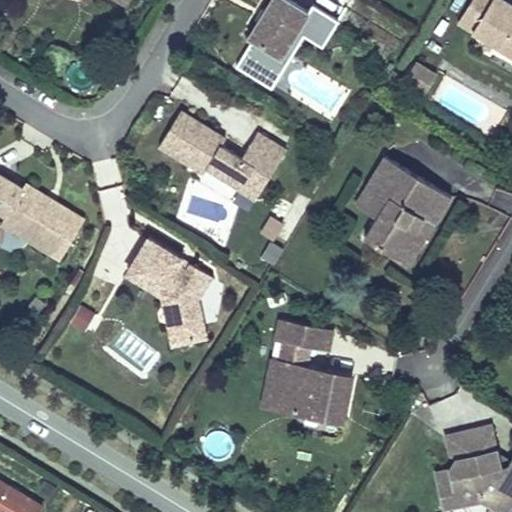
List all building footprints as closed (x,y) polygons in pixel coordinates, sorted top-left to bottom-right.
[(281,59),(310,11),(308,10),(291,0),(268,0),(246,38),(251,41),(281,59)] [(511,54),(511,9),(511,8),(511,3),(505,0),(471,0),(458,22),(511,54)] [(308,10),(310,11),(281,59),(251,41),(235,67),(271,88),(304,35),(322,46),(338,20),(312,4),(308,10)] [(437,75),(415,62),(405,79),(426,92),(437,75)] [(214,143),(219,136),(182,113),(160,149),(204,176),(207,171),(241,192),(248,180),(263,189),(287,151),(259,134),(242,160),(222,148),(214,143)] [(226,140),(219,136),(214,143),(222,148),(226,140)] [(388,199),(377,217),(365,237),(400,259),(425,219),(435,225),(452,197),(386,156),(367,186),(388,199)] [(48,203),(46,196),(25,184),(23,188),(0,174),(0,209),(7,214),(10,227),(61,259),(85,220),(56,203),(54,207),(48,203)] [(255,202),(263,189),(248,180),(241,192),(240,193),(255,202)] [(355,205),(377,217),(388,199),(367,186),(355,205)] [(56,203),(46,196),(48,203),(54,207),(56,203)] [(283,223),(270,215),(260,231),(273,239),(283,223)] [(410,266),(435,225),(425,219),(400,259),(410,266)] [(273,265),(283,248),(271,241),(261,257),(273,265)] [(169,302),(180,347),(207,341),(197,303),(211,281),(191,268),(187,274),(179,268),(182,263),(148,242),(127,277),(161,298),(169,302)] [(191,268),(182,263),(179,268),(187,274),(191,268)] [(173,349),(180,347),(169,302),(161,298),(173,349)] [(85,331),(95,313),(80,304),(70,322),(85,331)] [(277,339),(328,350),(332,328),(281,318),(277,339)] [(298,410),(299,404),(343,413),(351,375),(273,360),(265,404),(298,410)] [(499,466),(496,451),(490,427),(448,436),(452,455),(459,459),(452,470),(438,473),(446,506),(482,497),(505,511),(511,500),(511,463),(509,469),(505,470),(499,466)] [(511,463),(511,460),(496,451),(499,466),(505,470),(509,469),(511,463)] [(11,486),(0,479),(0,487),(8,492),(11,486)] [(0,511),(21,511),(30,498),(11,486),(8,492),(0,487),(0,511)] [(38,511),(43,506),(30,498),(21,511),(38,511)]
